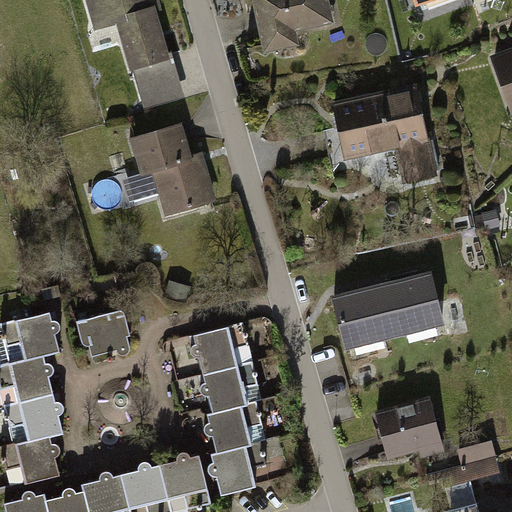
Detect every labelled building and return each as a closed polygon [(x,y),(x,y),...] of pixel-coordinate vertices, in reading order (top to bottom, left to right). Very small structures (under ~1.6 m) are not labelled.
[(155,0),(84,0),(93,32),(116,26),(127,71),(170,60),(155,0)] [(334,0),(260,0),(270,52),(301,46),(298,32),(339,24),(334,0)] [(411,0),(416,10),(441,0),(411,0)] [(511,60),(492,70),(507,115),(511,112),(511,60)] [(415,91),(341,106),(352,162),(387,155),(392,177),(431,169),(415,91)] [(170,129),(120,141),(130,183),(153,177),(162,213),(206,202),(197,162),(180,166),(170,129)] [(428,266),(340,285),(353,344),(441,325),(428,266)] [(124,307),(77,317),(82,339),(86,342),(90,341),(92,352),(116,346),(119,350),(122,351),(126,350),(129,346),(130,343),(127,332),(130,332),(124,307)] [(26,356),(42,351),(57,347),(53,332),(58,329),(60,325),(58,320),(54,318),(49,317),(48,311),(3,322),(8,342),(21,338),(26,356)] [(203,370),(235,363),(231,346),(245,342),(240,323),(195,333),(196,340),(192,343),(190,347),(191,352),(194,355),(200,355),(203,370)] [(42,351),(26,356),(0,362),(0,387),(13,384),(17,399),(52,389),(48,373),(52,372),(53,369),(53,365),(51,362),(47,360),(44,360),(42,351)] [(235,363),(203,370),(205,380),(203,381),(200,384),(200,389),(201,392),(204,394),(208,392),(213,410),(248,401),(244,387),(258,384),(252,359),(235,363)] [(25,423),(29,438),(50,433),(62,430),(58,412),(61,410),(63,407),(63,403),(61,400),(58,399),(54,399),(52,389),(17,399),(2,403),(8,427),(25,423)] [(213,431),(218,450),(250,441),(246,425),(262,421),(257,399),(248,401),(213,410),(208,411),(210,419),(207,420),(205,423),(204,427),(206,430),(209,432),(213,431)] [(427,402),(377,414),(390,466),(439,454),(427,402)] [(52,440),(50,433),(29,438),(2,445),(7,468),(22,464),(26,480),(60,472),(55,453),(58,452),(59,449),(60,446),(58,443),(54,441),(52,440)] [(260,439),(250,441),(218,450),(212,451),(214,459),(212,460),(210,464),(209,468),(211,470),(214,472),(217,471),(221,490),(254,482),(250,465),(265,462),(260,439)] [(177,457),(160,461),(170,496),(185,492),(189,506),(211,501),(198,452),(192,453),(189,449),(185,447),(180,448),(177,452),(177,457)] [(491,447),(460,455),(464,470),(428,479),(432,495),(498,477),(491,447)] [(139,467),(123,471),(131,506),(146,502),(148,511),(161,511),(173,509),(170,496),(160,461),(152,463),(151,461),(147,458),(143,458),(140,460),(138,462),(139,467)] [(84,482),(85,488),(91,511),(99,511),(107,510),(107,511),(132,511),(131,506),(123,471),(113,474),(112,470),(109,468),(105,468),(102,470),(100,473),(101,477),(84,482)] [(46,498),(48,511),(91,511),(85,488),(76,490),(74,488),(71,486),(67,486),(64,488),(63,490),(64,493),(46,498)] [(8,511),(48,511),(46,498),(44,491),(35,493),(34,490),(31,488),(27,487),(23,489),(22,493),(22,496),(5,501),(8,511)]
